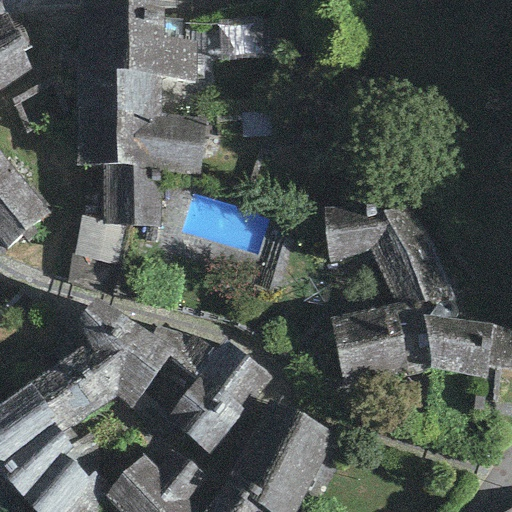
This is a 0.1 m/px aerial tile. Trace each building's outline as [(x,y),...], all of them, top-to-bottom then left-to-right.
[(164,7),(77,4),(76,77),(155,80),(196,81),(197,39),(162,38),(164,7)] [(6,12),(0,15),(0,91),(31,70),(22,51),(31,48),(6,12)] [(72,166),(103,167),(102,220),(102,226),(125,226),(159,225),(159,170),(200,172),(202,116),(153,114),(155,80),(76,77),(72,166)] [(0,156),(0,241),(6,249),(49,211),(0,156)] [(417,199),(323,207),(327,266),(370,252),(397,304),(330,315),(345,390),(432,370),(486,382),(489,370),(511,373),(511,327),(460,319),(417,199)] [(111,292),(125,226),(102,226),(102,220),(80,216),(65,284),(111,292)] [(151,334),(94,301),(76,322),(84,347),(116,398),(132,410),(168,356),(194,380),(218,351),(157,327),(151,334)] [(271,380),(225,342),(218,351),(194,380),(163,418),(209,456),(271,380)] [(84,347),(29,382),(62,433),(116,398),(84,347)] [(29,382),(0,403),(0,475),(30,509),(33,511),(100,511),(109,502),(104,496),(111,489),(94,471),(86,477),(62,433),(29,382)] [(293,511),(328,432),(274,400),(226,482),(267,511),(293,511)] [(202,511),(221,489),(188,461),(176,449),(159,469),(144,453),(111,489),(104,496),(109,502),(117,511),(202,511)] [(267,511),(226,482),(221,489),(202,511),(267,511)]
